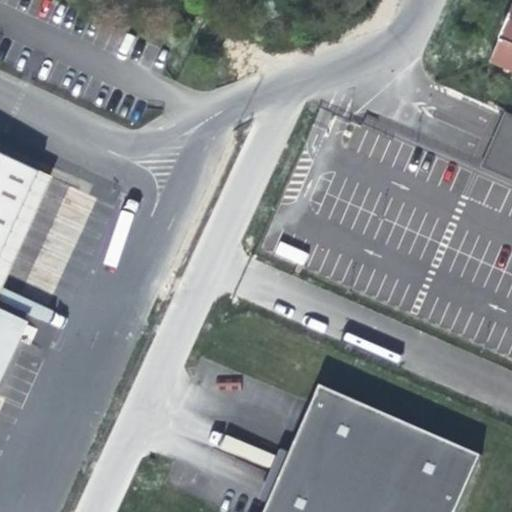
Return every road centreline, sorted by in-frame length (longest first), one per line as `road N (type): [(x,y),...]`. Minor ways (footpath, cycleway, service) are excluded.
road 1 (unclassified): [(292,83),(216,266),(511,394)]
road 2 (unknown): [(209,114),(0,5)]
road 3 (unclassified): [(347,64),(376,109),(477,148)]
road 4 (unclassified): [(485,126),(387,88),(372,56)]
